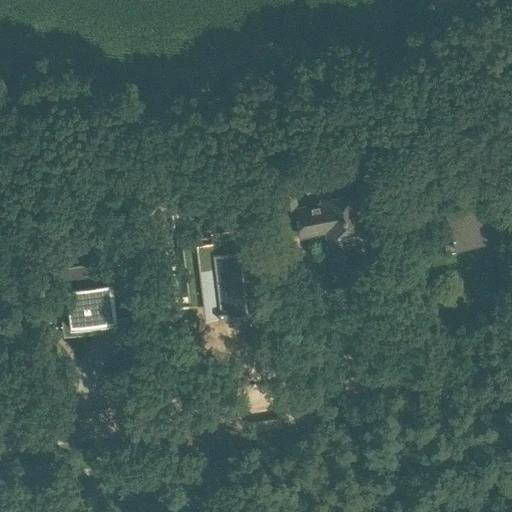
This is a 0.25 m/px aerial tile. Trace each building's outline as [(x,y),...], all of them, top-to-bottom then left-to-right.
[(278,170),(281,185),(293,183),(290,168),(278,170)] [(322,203),(296,208),(300,235),(325,230),(326,235),(365,227),(357,183),(349,179),(338,181),(333,185),(319,187),(322,203)] [(490,199),(444,213),(454,248),(501,234),(490,199)] [(115,214),(92,218),(95,239),(119,235),(115,214)] [(226,228),(164,236),(173,306),(198,303),(199,311),(235,307),(226,228)] [(100,315),(117,313),(112,268),(86,271),(85,267),(58,270),(62,305),(71,304),(72,318),(90,316),(91,325),(101,324),(100,315)]
